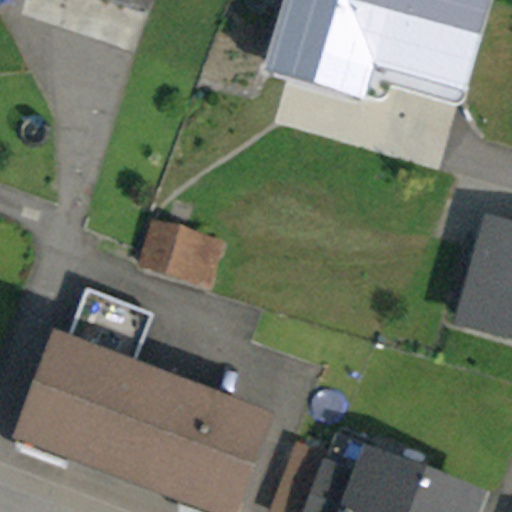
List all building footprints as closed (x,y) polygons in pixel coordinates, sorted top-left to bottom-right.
[(143,0),(84,0),(137,18),(143,0)] [(487,9),(457,0),(300,0),(276,76),(367,104),(377,74),(459,99),(487,9)] [(511,230),(495,225),(467,311),(511,325),(511,230)] [(150,241),(140,288),(211,304),(222,257),(150,241)] [(259,413),(58,341),(24,433),(225,506),(259,413)] [(468,511),(473,500),(364,460),(344,511),(468,511)]
